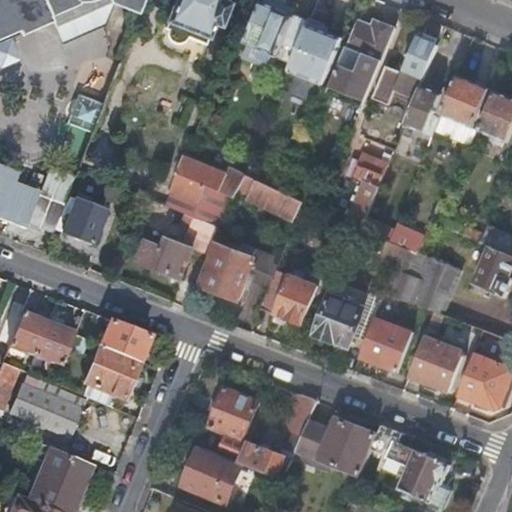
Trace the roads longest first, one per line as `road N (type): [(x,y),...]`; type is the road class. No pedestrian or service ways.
road 1 (residential): [(196,329),(511,449)]
road 2 (residential): [(196,329),(0,254)]
road 3 (residential): [(122,511),(196,329)]
